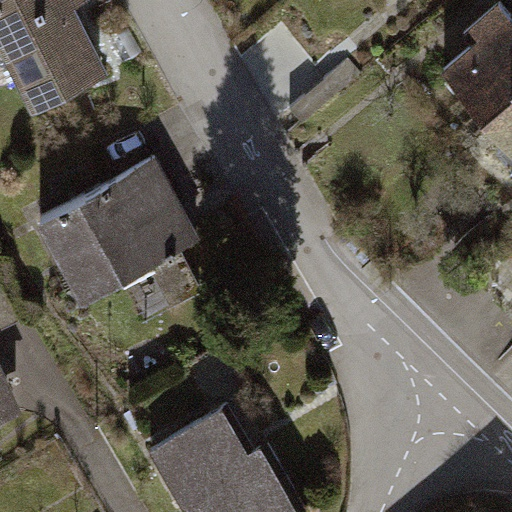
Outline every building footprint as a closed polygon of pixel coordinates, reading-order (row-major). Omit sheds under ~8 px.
[(80,0),(0,0),(0,44),(2,44),(38,116),(118,77),(80,0)] [(482,40),(449,64),(511,147),(511,5),(508,0),(500,0),(470,23),(482,40)] [(162,158),(39,220),(78,297),(151,260),(176,310),(226,285),(162,158)] [(0,350),(0,418),(25,408),(0,350)] [(230,410),(157,450),(191,511),(303,511),(265,442),(252,449),(230,410)]
